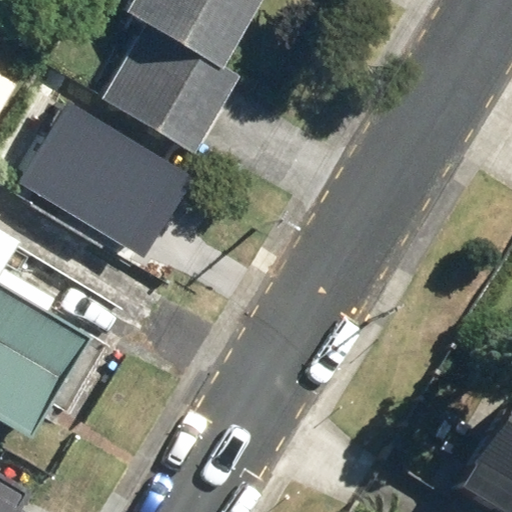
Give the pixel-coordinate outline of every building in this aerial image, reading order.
[(129,0),(128,2),(149,16),(106,89),(197,143),(243,65),(226,53),(257,0),(129,0)] [(0,63),(0,100),(16,73),(0,63)] [(138,181),(79,150),(54,188),(109,224),(138,181)] [(19,224),(0,213),(0,398),(36,418),(88,323),(108,337),(128,301),(12,237),(19,224)] [(511,511),(511,411),(487,397),(428,500),(449,511),(511,511)]
